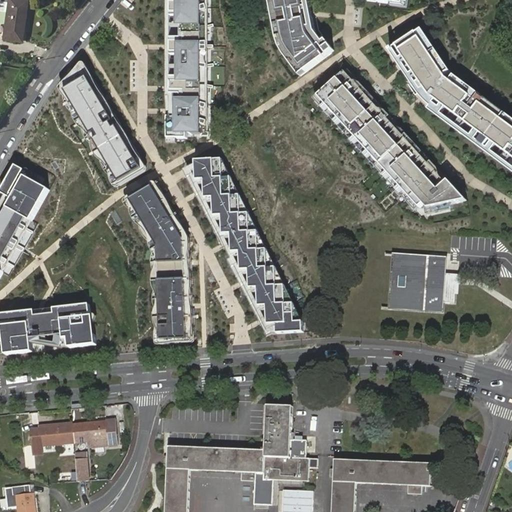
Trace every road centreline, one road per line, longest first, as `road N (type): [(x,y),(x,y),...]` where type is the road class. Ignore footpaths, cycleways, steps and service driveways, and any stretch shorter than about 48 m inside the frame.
road 1 (secondary): [(150,385),(368,369),(395,360)]
road 2 (secondary): [(395,360),(367,352),(150,368)]
road 3 (residential): [(100,0),(0,142)]
road 4 (residential): [(104,511),(131,474),(150,385)]
road 5 (secondary): [(150,368),(21,380)]
road 6 (secondary): [(22,397),(150,385)]
road 7 (tertiary): [(474,511),(509,388)]
